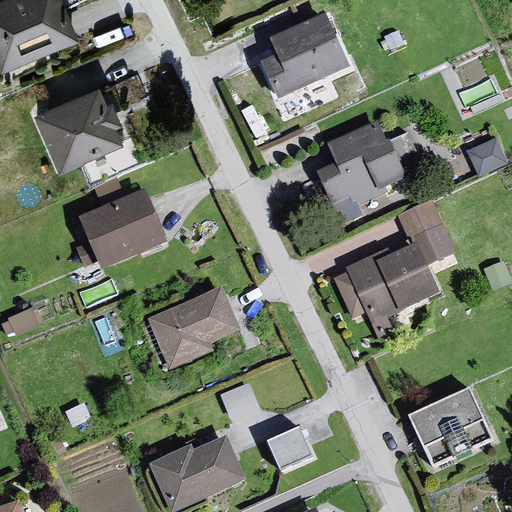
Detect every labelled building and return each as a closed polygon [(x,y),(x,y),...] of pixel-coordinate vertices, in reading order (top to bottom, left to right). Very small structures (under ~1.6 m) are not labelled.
[(51,0),(5,0),(0,2),(0,73),(73,45),(51,0)] [(327,23),(265,47),(273,65),(256,70),(274,108),(346,78),(327,23)] [(94,92),(28,120),(52,176),(122,148),(94,92)] [(371,128),(326,151),(331,167),(315,173),(333,208),(349,202),(354,208),(385,199),(380,191),(425,172),(406,139),(387,150),(371,128)] [(142,197),(76,224),(99,277),(165,248),(142,197)] [(433,207),(395,223),(407,250),(345,271),(348,278),(334,283),(353,325),(362,320),(378,347),(395,342),(385,324),(442,303),(424,272),(456,261),(433,207)] [(218,297),(144,326),(167,374),(235,337),(218,297)] [(468,395),(405,422),(428,474),(492,446),(468,395)] [(300,428),(269,441),(282,470),(312,457),(300,428)] [(190,446),(147,464),(166,511),(176,511),(249,480),(224,437),(192,451),(190,446)]
